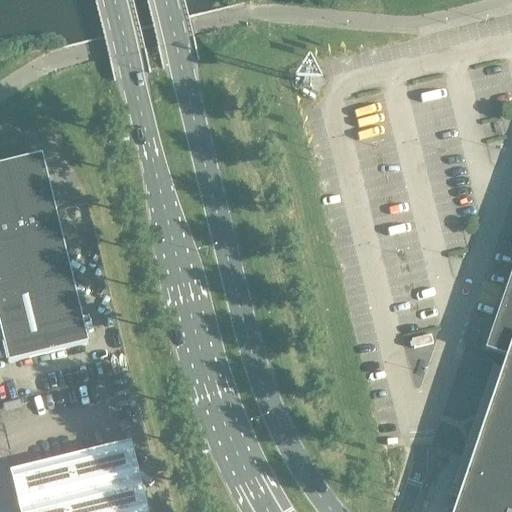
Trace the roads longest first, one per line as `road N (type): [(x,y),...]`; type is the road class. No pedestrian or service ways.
road 1 (secondary): [(324,511),(287,447),(245,333),(165,0)]
road 2 (secondary): [(114,0),(207,378),(261,511)]
road 3 (residential): [(401,511),(511,191)]
